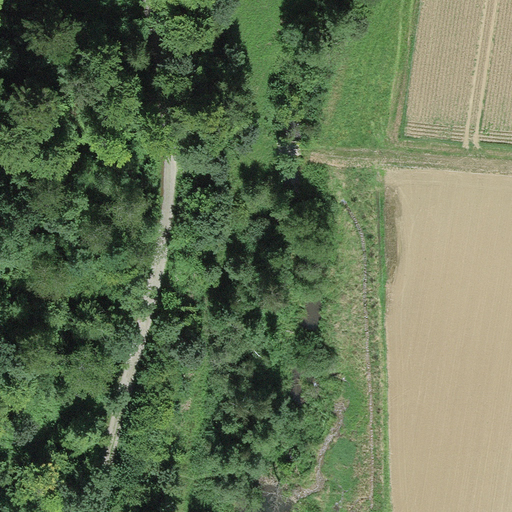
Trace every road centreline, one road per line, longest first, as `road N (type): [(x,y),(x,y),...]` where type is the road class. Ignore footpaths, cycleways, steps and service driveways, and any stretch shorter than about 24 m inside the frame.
road 1 (track): [(178,511),(183,432),(240,151),(309,149),(511,168)]
road 2 (track): [(146,0),(168,119),(166,208),(154,301),(92,511)]
